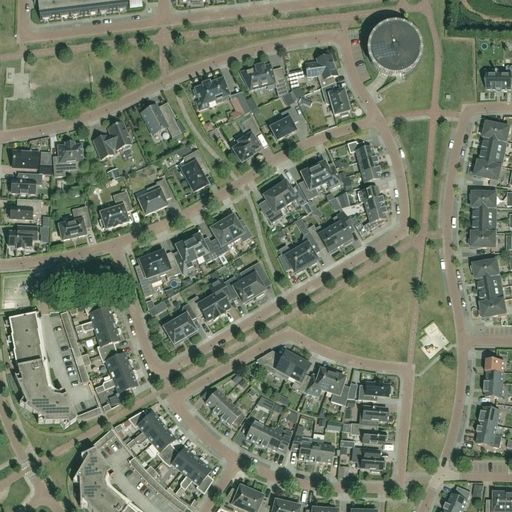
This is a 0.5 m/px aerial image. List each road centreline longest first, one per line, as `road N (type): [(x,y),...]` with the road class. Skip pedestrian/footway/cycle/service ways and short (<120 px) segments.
road 1 (residential): [(237,460),(172,402),(286,332),(343,358),(410,368),(399,485),(355,490),(274,477)]
road 2 (residential): [(114,244),(156,375),(403,235),(397,167),(377,117)]
road 3 (residential): [(377,117),(344,42),(332,36),(252,51),(94,116),(0,137)]
road 4 (residential): [(377,117),(297,146),(209,200),(114,244)]
road 5 (residential): [(465,343),(446,235),(454,157),(467,110),(511,107)]
road 6 (residential): [(163,21),(349,0)]
road 7 (residential): [(23,0),(26,36),(163,21)]
road 8 (residential): [(438,477),(466,385),(465,343)]
